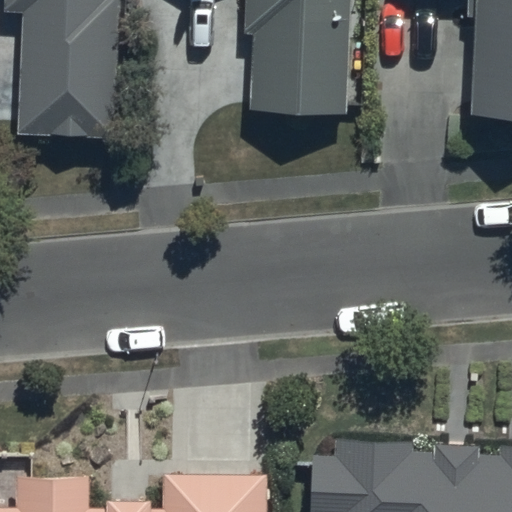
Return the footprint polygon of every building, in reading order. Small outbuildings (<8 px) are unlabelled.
[(7,0),(7,16),(25,17),(21,139),(117,143),(122,0),(7,0)] [(246,0),(245,32),(254,32),(251,110),(348,114),(352,0),(246,0)] [(511,0),(476,0),(472,117),(511,118),(511,0)] [(511,511),(511,447),(502,447),(502,456),(481,456),(481,451),(438,449),(438,455),(413,454),(413,447),(336,444),(336,461),(316,461),(314,511),(511,511)] [(0,510),(0,511),(266,511),(267,481),(165,479),(164,511),(150,511),(150,505),(110,504),(109,511),(91,511),(92,478),(18,477),(18,510),(0,510)]
